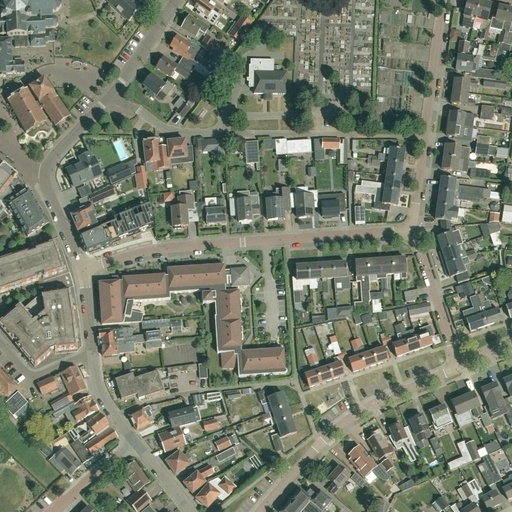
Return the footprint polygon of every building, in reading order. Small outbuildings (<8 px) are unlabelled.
[(0,0),(0,40),(10,41),(14,41),(14,48),(31,47),(31,48),(45,47),(45,43),(54,42),(53,29),(57,26),(57,20),(51,18),(51,13),(57,11),(60,7),(60,1),(59,0),(0,0)] [(130,0),(107,0),(106,2),(109,4),(128,22),(140,9),(130,0)] [(205,0),(200,0),(198,3),(197,2),(196,2),(194,6),(194,7),(195,7),(194,9),(198,11),(195,14),(207,22),(210,18),(208,16),(212,11),(217,15),(222,9),(210,1),(209,2),(205,0)] [(476,17),(479,3),(468,0),(467,0),(463,16),(462,27),(473,30),(476,17)] [(491,20),(488,19),(491,6),(479,3),(476,17),(480,18),(479,21),(482,21),(479,33),(481,33),(479,40),(487,42),(489,33),(488,33),(489,29),(490,29),(492,19),(491,20)] [(495,58),(484,56),(483,61),(506,65),(511,41),(511,33),(509,33),(511,20),(511,10),(499,7),(496,20),(492,19),(490,29),(489,29),(488,33),(499,35),(497,44),(499,44),(495,58)] [(210,18),(207,22),(211,25),(213,27),(214,25),(218,20),(220,17),(217,15),(212,11),(208,16),(210,18)] [(181,26),(183,27),(182,28),(195,37),(198,32),(203,36),(208,28),(197,21),(196,22),(189,17),(185,23),(184,22),(181,26)] [(241,18),(229,35),(239,42),(251,25),(241,18)] [(451,30),(449,41),(456,42),(458,31),(451,30)] [(192,62),(189,59),(193,53),(188,50),(191,45),(177,36),(170,47),(175,50),(174,52),(183,58),(180,62),(193,70),(197,64),(192,62)] [(205,37),(199,46),(206,51),(208,53),(213,45),(215,42),(206,36),(205,37)] [(11,64),(10,41),(0,40),(0,78),(1,78),(5,78),(5,75),(24,74),(23,63),(11,64)] [(467,56),(473,57),(474,53),(468,52),(469,44),(459,42),(457,55),(467,56)] [(189,59),(192,62),(200,49),(192,44),(191,45),(188,50),(193,53),(189,59)] [(483,61),(484,56),(482,56),(482,59),(475,58),(475,60),(457,58),(456,71),(474,74),(474,78),(495,81),(496,73),(480,70),(482,61),(483,61)] [(180,62),(177,67),(163,58),(156,69),(170,78),(174,71),(180,75),(180,76),(187,80),(191,74),(193,70),(180,62)] [(253,88),(253,95),(264,95),(264,102),(266,102),(268,102),(272,102),(272,101),(272,95),(283,95),(285,95),(286,73),(273,73),(273,61),(251,60),(250,66),(249,66),(249,88),(253,88)] [(198,64),(197,64),(193,70),(202,76),(205,70),(206,69),(198,64)] [(205,70),(202,76),(208,79),(211,74),(205,70)] [(167,82),(164,86),(151,75),(150,76),(142,86),(156,97),(157,97),(162,101),(173,87),(167,82)] [(51,89),(44,78),(28,88),(41,106),(38,108),(39,111),(43,109),(45,113),(55,127),(70,117),(68,114),(51,89)] [(484,80),(483,87),(505,90),(506,82),(495,81),(474,78),(473,79),(484,80)] [(453,92),(467,94),(468,87),(476,89),(477,83),(468,82),(454,80),(453,92)] [(39,111),(38,108),(27,89),(7,101),(26,133),(45,122),(42,116),(39,111)] [(466,102),(467,94),(453,92),(451,104),(465,106),(465,107),(474,108),(474,103),(466,102)] [(174,107),(178,110),(183,104),(185,102),(180,98),(174,107)] [(189,100),(185,105),(190,109),(194,104),(189,100)] [(178,110),(176,113),(182,118),(190,109),(185,105),(183,104),(178,110)] [(447,117),(446,125),(463,127),(472,128),(473,120),(474,116),(464,114),(464,115),(450,113),(449,116),(448,116),(447,117)] [(493,115),(493,114),(480,113),(479,121),(492,122),(491,129),(494,129),(496,115),(493,115)] [(446,125),(445,133),(447,133),(447,137),(454,138),(454,141),(470,143),(471,140),(472,128),(463,127),(446,125)] [(494,149),(494,148),(495,141),(489,140),(490,139),(477,137),(476,146),(494,149)] [(202,153),(211,153),(211,161),(225,160),(223,140),(212,141),(201,142),(201,141),(194,141),(195,144),(195,152),(201,152),(202,153)] [(276,150),(275,141),(271,141),(271,140),(262,141),(263,151),(276,150)] [(288,155),(287,143),(287,140),(275,141),(276,150),(276,156),(287,155),(288,155)] [(324,161),(323,150),(322,150),(322,140),(313,141),(314,153),(315,161),(324,161)] [(323,150),(339,150),(339,145),(340,140),(322,140),(322,150),(323,150)] [(347,162),(347,141),(342,140),(342,145),(339,145),(339,150),(339,165),(347,165),(347,162)] [(146,174),(170,171),(170,166),(167,148),(160,149),(159,144),(159,141),(143,143),(145,164),(146,173),(146,174)] [(167,143),(167,148),(170,166),(193,163),(192,148),(186,149),(185,141),(167,143)] [(310,141),(287,143),(288,155),(311,153),(310,141)] [(260,172),(259,164),(257,142),(244,143),(246,165),(256,164),(257,172),(260,172)] [(444,158),(458,160),(459,159),(467,160),(468,161),(470,149),(445,145),(444,158)] [(487,156),(495,157),(497,148),(494,148),(494,149),(476,146),(475,156),(487,157),(487,156)] [(507,159),(509,149),(497,148),(496,157),(507,159)] [(380,162),(387,163),(403,165),(405,151),(397,150),(389,149),(389,156),(378,154),(378,157),(372,157),(368,157),(367,160),(380,162)] [(88,154),(78,158),(81,164),(77,165),(66,170),(73,188),(83,184),(101,176),(91,153),(88,154)] [(444,158),(442,169),(457,171),(457,172),(465,173),(467,160),(459,159),(458,160),(444,158)] [(287,160),(277,161),(278,174),(288,173),(287,160)] [(347,165),(347,172),(356,171),(355,163),(353,161),(347,162),(347,165)] [(126,166),(131,178),(134,176),(136,176),(134,167),(137,165),(136,162),(126,166)] [(401,179),(403,165),(387,163),(386,177),(401,179)] [(13,181),(16,177),(17,176),(13,173),(11,175),(5,170),(7,168),(3,164),(0,167),(0,278),(11,275),(15,274),(16,275),(22,271),(33,268),(38,281),(38,279),(42,278),(43,279),(38,264),(33,250),(29,252),(28,251),(27,251),(32,264),(21,268),(14,269),(14,270),(9,272),(0,275),(0,215),(4,211),(7,217),(8,217),(10,218),(14,216),(27,238),(28,237),(48,225),(23,184),(20,188),(12,182),(13,181)] [(107,175),(112,186),(131,178),(126,166),(107,175)] [(145,173),(144,168),(137,169),(138,176),(136,176),(134,176),(137,192),(148,190),(145,173)] [(316,178),(315,169),(307,169),(308,178),(316,178)] [(470,171),(469,178),(489,181),(490,173),(470,171)] [(20,188),(23,184),(16,177),(13,181),(12,182),(20,188)] [(399,193),(401,179),(386,177),(385,185),(384,191),(399,193)] [(441,178),(439,192),(465,196),(484,199),(489,199),(490,191),(459,187),(460,181),(441,178)] [(361,188),(377,190),(384,191),(385,185),(361,182),(361,188)] [(89,196),(92,195),(87,186),(85,187),(77,190),(81,200),(89,196)] [(92,195),(89,196),(93,205),(116,195),(112,186),(92,195)] [(356,189),(355,194),(375,196),(374,203),(375,203),(377,190),(361,188),(356,187),(356,189)] [(266,201),(267,221),(284,220),(283,213),(291,213),(290,210),(289,195),(289,189),(275,190),(276,194),(267,195),(267,201),(266,201)] [(295,189),(295,195),(289,195),(290,210),(297,209),(297,219),(311,218),(311,210),(313,209),(317,208),(317,198),(316,192),(307,193),(307,189),(295,189)] [(388,211),(389,206),(397,207),(399,193),(384,191),(377,190),(376,196),(375,203),(375,209),(388,211)] [(188,224),(187,211),(194,211),(193,204),(193,197),(191,197),(191,192),(190,192),(179,193),(179,198),(178,198),(179,208),(172,209),(173,228),(188,227),(188,224)] [(230,217),(235,217),(235,220),(238,220),(238,223),(241,222),(241,224),(249,224),(249,222),(251,222),(250,215),(259,215),(258,197),(249,197),(248,192),(237,193),(237,199),(228,199),(230,217)] [(484,203),(484,199),(465,196),(439,192),(437,205),(459,208),(460,201),(473,203),(472,204),(478,205),(484,203)] [(172,194),(163,195),(164,204),(171,203),(173,203),(172,194)] [(90,206),(93,205),(89,196),(81,200),(78,201),(81,209),(90,205),(90,206)] [(344,196),(317,198),(317,208),(318,214),(322,213),(322,218),(323,218),(323,219),(331,219),(331,217),(339,217),(338,213),(345,212),(345,211),(344,196)] [(197,203),(198,218),(206,217),(207,226),(221,225),(226,224),(224,200),(205,201),(205,203),(197,203)] [(198,218),(197,203),(193,204),(194,211),(187,211),(188,224),(198,223),(198,218)] [(93,232),(79,238),(85,254),(103,247),(105,250),(110,247),(109,245),(112,243),(123,239),(133,235),(144,230),(154,226),(150,204),(113,219),(114,221),(99,227),(100,229),(93,232)] [(81,209),(70,214),(75,227),(74,228),(76,233),(78,233),(78,234),(92,228),(97,226),(94,220),(93,217),(95,216),(90,206),(90,205),(81,209)] [(442,230),(450,229),(450,222),(457,223),(459,208),(437,205),(435,220),(441,221),(442,230)] [(501,221),(510,223),(511,215),(511,206),(504,205),(501,221)] [(355,226),(365,226),(364,208),(354,208),(355,226)] [(490,221),(498,221),(499,213),(490,213),(490,221)] [(490,235),(499,232),(498,224),(486,225),(490,235)] [(439,245),(437,246),(439,252),(441,251),(456,247),(462,245),(458,231),(452,233),(451,233),(450,229),(442,230),(442,236),(437,238),(439,245)] [(33,250),(38,264),(59,257),(57,249),(55,242),(33,250)] [(458,255),(456,247),(441,251),(442,252),(439,253),(441,259),(444,258),(446,265),(460,260),(468,258),(475,255),(474,251),(466,253),(465,252),(458,255)] [(27,251),(5,259),(9,272),(14,270),(14,269),(21,268),(32,264),(27,251)] [(38,264),(43,279),(57,274),(57,275),(65,272),(62,265),(59,257),(38,264)] [(0,275),(9,272),(5,259),(0,260),(0,275)] [(392,260),(393,276),(401,275),(401,280),(406,280),(405,259),(392,260)] [(386,276),(393,276),(392,260),(380,261),(381,279),(380,279),(381,290),(387,290),(387,279),(386,279),(386,276)] [(465,274),(460,260),(446,265),(447,269),(446,272),(448,278),(450,277),(450,278),(456,276),(458,284),(469,280),(467,273),(465,274)] [(369,282),(376,282),(375,280),(380,279),(381,279),(380,261),(368,262),(369,282)] [(356,283),(360,283),(360,288),(361,293),(369,292),(369,282),(368,262),(355,263),(356,283)] [(345,263),(333,264),(334,280),(335,293),(342,292),(342,291),(350,290),(349,277),(346,277),(345,263)] [(333,264),(320,265),(321,284),(327,283),(327,280),(334,280),(333,264)] [(224,273),(224,267),(223,267),(223,265),(217,265),(217,267),(209,268),(209,266),(203,266),(203,268),(196,269),(195,267),(189,267),(189,269),(182,270),(182,268),(175,268),(175,270),(167,271),(168,277),(164,278),(164,277),(164,275),(157,275),(157,277),(150,278),(150,276),(144,276),(144,278),(136,279),(136,277),(130,277),(130,279),(123,280),(122,278),(112,278),(112,283),(99,284),(99,285),(97,285),(97,291),(99,291),(100,298),(98,298),(98,305),(100,305),(100,312),(98,312),(99,318),(101,318),(101,326),(141,324),(143,315),(131,313),(133,304),(170,301),(169,295),(204,293),(204,295),(201,295),(202,305),(214,304),(215,318),(214,318),(217,355),(221,354),(222,370),(237,369),(238,378),(285,375),(283,351),(282,351),(282,349),(276,349),(276,351),(261,352),(261,350),(248,351),(248,353),(241,353),(240,341),(242,341),(241,328),(240,328),(239,321),(240,321),(240,313),(242,313),(241,300),(239,300),(238,288),(249,287),(248,269),(230,270),(230,272),(224,273)] [(317,289),(322,289),(321,284),(320,265),(308,266),(310,286),(317,286),(317,289)] [(302,287),(310,286),(308,266),(295,267),(296,279),(292,279),(294,305),(301,304),(300,291),(303,291),(302,287)] [(22,286),(38,281),(33,268),(22,271),(16,275),(15,274),(11,275),(15,289),(22,287),(22,286)] [(9,291),(15,289),(11,275),(0,278),(0,293),(8,291),(9,291)] [(457,296),(473,292),(471,282),(455,286),(457,296)] [(71,298),(69,291),(41,295),(41,297),(38,298),(24,310),(23,310),(34,323),(28,328),(28,327),(23,332),(17,337),(18,337),(13,341),(16,344),(15,345),(15,346),(32,331),(37,337),(37,336),(42,342),(41,343),(43,344),(46,348),(46,347),(50,352),(54,350),(53,344),(54,344),(53,337),(52,338),(52,330),(52,327),(52,323),(51,319),(51,316),(50,316),(49,309),(72,305),(71,298)] [(417,291),(403,293),(405,303),(419,301),(417,291)] [(380,312),(379,293),(372,294),(373,312),(380,312)] [(482,295),(477,297),(480,307),(479,307),(486,327),(502,322),(498,310),(493,312),(490,304),(486,305),(485,303),(482,295)] [(475,309),(464,313),(466,321),(470,332),(486,327),(479,307),(480,307),(477,297),(471,299),(475,309)] [(361,303),(354,304),(354,312),(369,311),(368,303),(361,303)] [(418,306),(420,315),(431,313),(429,304),(418,306)] [(23,310),(24,310),(20,305),(14,310),(8,315),(23,332),(28,327),(28,328),(34,323),(23,310)] [(52,323),(74,320),(73,313),(72,305),(49,309),(50,316),(51,316),(51,319),(52,323)] [(337,317),(353,316),(353,307),(337,308),(337,317)] [(17,337),(23,332),(8,315),(2,320),(0,321),(0,328),(1,330),(2,330),(12,342),(13,341),(18,337),(17,337)] [(353,318),(356,326),(361,323),(359,316),(353,318)] [(52,338),(53,337),(76,335),(75,327),(75,328),(74,320),(52,323),(52,327),(52,330),(52,338)] [(159,329),(167,328),(167,320),(158,321),(159,329)] [(416,338),(408,340),(403,324),(399,325),(401,334),(404,342),(405,344),(408,354),(420,350),(418,344),(416,338)] [(420,350),(432,346),(430,338),(433,337),(430,327),(420,331),(422,336),(416,338),(418,344),(420,350)] [(145,344),(161,343),(160,333),(144,335),(144,336),(132,337),(131,329),(99,332),(100,346),(109,345),(109,347),(116,346),(117,347),(129,346),(133,345),(145,343),(145,344)] [(24,357),(42,342),(37,336),(37,337),(32,331),(15,346),(20,351),(20,352),(24,357)] [(77,350),(77,344),(76,342),(77,342),(76,335),(53,337),(54,344),(53,344),(54,350),(55,352),(77,350)] [(335,336),(330,338),(335,355),(340,353),(335,336)] [(389,338),(381,340),(383,346),(391,343),(389,338)] [(359,339),(355,341),(356,344),(358,349),(360,357),(364,370),(377,365),(372,353),(365,355),(359,339)] [(46,348),(43,344),(41,343),(42,342),(24,357),(29,363),(29,362),(34,368),(52,353),(50,352),(46,347),(46,348)] [(396,359),(408,354),(405,344),(404,342),(392,346),(396,359)] [(134,353),(133,345),(129,346),(117,347),(116,346),(109,347),(109,345),(100,346),(100,347),(101,347),(102,357),(118,356),(118,355),(134,353)] [(372,353),(377,365),(389,361),(384,348),(372,353)] [(311,356),(314,364),(318,363),(313,349),(309,350),(311,356)] [(337,355),(339,361),(348,358),(346,352),(337,355)] [(308,389),(320,385),(316,372),(314,364),(311,356),(306,358),(312,373),(304,376),(308,389)] [(364,370),(360,357),(356,358),(348,361),(352,374),(364,370)] [(328,368),(333,380),(345,376),(340,363),(328,368)] [(167,374),(196,371),(196,365),(167,369),(167,374)] [(199,380),(207,379),(206,365),(198,366),(199,380)] [(0,399),(5,396),(8,399),(19,388),(0,367),(0,399)] [(70,397),(86,390),(76,368),(61,375),(70,397)] [(320,385),(333,380),(328,368),(316,372),(320,385)] [(121,401),(137,396),(139,401),(145,399),(163,393),(160,383),(156,372),(138,378),(134,380),(132,375),(114,381),(118,391),(121,401)] [(511,377),(503,381),(507,391),(510,398),(511,396),(511,377)] [(50,393),(58,390),(53,379),(37,385),(42,396),(50,393)] [(495,384),(481,391),(488,407),(488,408),(490,413),(502,408),(505,415),(507,420),(511,418),(511,412),(506,399),(502,401),(499,395),(499,394),(495,384)] [(220,393),(207,395),(208,404),(222,401),(220,393)] [(263,393),(258,394),(262,406),(263,406),(269,404),(272,413),(287,408),(283,394),(265,400),(263,393)] [(27,404),(17,394),(3,406),(12,417),(27,404)] [(473,394),(463,398),(468,412),(471,411),(475,419),(478,418),(479,417),(484,428),(485,428),(491,425),(486,414),(482,416),(473,394)] [(63,407),(70,403),(73,402),(70,397),(60,402),(62,407),(63,407)] [(54,419),(64,414),(67,420),(73,416),(77,423),(97,412),(90,398),(72,407),(70,403),(63,407),(62,407),(59,409),(51,413),(52,415),(54,419)] [(463,398),(451,403),(456,415),(454,416),(459,429),(466,426),(464,421),(471,418),(468,412),(463,398)] [(444,406),(429,413),(433,422),(431,423),(435,431),(453,424),(450,415),(448,416),(444,406)] [(152,418),(149,412),(151,411),(149,407),(143,410),(129,417),(136,432),(150,425),(147,420),(152,418)] [(187,411),(169,415),(173,429),(190,425),(195,423),(201,422),(197,408),(191,410),(187,411)] [(272,413),(269,414),(271,419),(274,418),(276,426),(292,421),(287,408),(272,413)] [(100,415),(87,425),(91,430),(79,439),(83,445),(95,435),(96,436),(108,426),(100,415)] [(409,421),(411,426),(407,428),(407,429),(413,443),(417,441),(417,442),(421,440),(425,438),(423,433),(427,431),(421,416),(416,418),(416,417),(414,416),(409,418),(409,420),(409,421)] [(40,428),(48,424),(45,419),(44,417),(37,421),(39,426),(40,428)] [(218,421),(216,422),(216,420),(202,423),(204,432),(218,429),(218,427),(219,427),(218,421)] [(279,435),(272,437),(277,453),(282,451),(279,440),(296,434),(292,421),(276,426),(279,435)] [(412,453),(416,460),(420,459),(417,451),(413,443),(407,429),(402,431),(400,425),(399,425),(399,424),(397,424),(394,425),(393,427),(394,428),(389,430),(392,437),(389,438),(397,450),(402,448),(407,456),(412,453)] [(189,435),(182,438),(179,428),(158,436),(165,454),(185,446),(193,443),(189,435)] [(110,429),(85,446),(83,448),(78,440),(73,444),(70,446),(83,465),(93,458),(91,455),(103,447),(117,438),(110,429)] [(228,437),(231,445),(238,443),(235,435),(228,437)] [(378,435),(367,441),(375,455),(379,461),(380,460),(394,452),(390,444),(387,446),(386,445),(383,440),(382,441),(378,435)] [(219,452),(231,446),(227,438),(215,444),(219,452)] [(434,452),(436,455),(442,452),(436,438),(429,441),(434,452)] [(465,466),(472,462),(465,446),(464,442),(456,445),(462,458),(465,466)] [(473,443),(465,446),(472,462),(480,459),(473,443)] [(487,455),(500,449),(498,445),(496,446),(495,443),(484,447),(487,455)] [(358,448),(349,456),(351,459),(353,461),(351,462),(358,470),(356,471),(363,479),(372,472),(377,478),(386,483),(390,479),(385,473),(382,469),(379,472),(376,468),(374,465),(374,464),(372,463),(371,462),(358,448)] [(227,452),(230,458),(236,455),(232,449),(227,452)] [(53,457),(49,462),(61,474),(65,470),(70,476),(81,466),(66,451),(56,460),(53,457)] [(165,462),(166,463),(166,465),(168,468),(170,468),(175,475),(188,466),(185,462),(191,459),(187,453),(182,457),(179,453),(165,462)] [(484,464),(495,484),(501,481),(488,455),(487,456),(482,459),(484,464)] [(255,457),(250,460),(258,472),(263,469),(255,457)] [(387,460),(381,465),(386,472),(393,468),(387,460)] [(134,463),(121,472),(126,480),(136,494),(127,502),(135,511),(139,511),(151,501),(140,490),(148,484),(134,463)] [(495,484),(484,464),(477,467),(481,475),(488,487),(495,484)] [(201,480),(213,474),(209,467),(196,474),(194,471),(188,477),(189,479),(183,484),(192,494),(205,484),(201,480)] [(333,485),(328,491),(333,496),(350,477),(339,468),(328,480),(333,485)] [(365,484),(355,474),(351,479),(361,488),(365,484)] [(511,498),(511,475),(508,477),(509,479),(502,482),(504,486),(501,488),(507,500),(511,498)] [(210,483),(196,499),(206,507),(208,507),(216,497),(222,502),(228,498),(236,488),(225,478),(221,482),(217,479),(210,483)] [(494,492),(485,497),(480,490),(474,480),(467,484),(477,502),(481,500),(487,511),(500,504),(494,492)] [(401,491),(415,487),(413,481),(399,485),(401,491)] [(463,502),(466,500),(468,499),(470,504),(466,507),(467,508),(464,510),(459,504),(455,507),(458,511),(477,511),(473,505),(477,502),(467,484),(466,485),(457,491),(463,502)] [(385,488),(379,492),(383,498),(389,494),(385,488)] [(295,496),(289,502),(300,511),(302,511),(303,511),(309,504),(313,499),(313,496),(313,494),(307,489),(305,492),(308,495),(307,497),(299,490),(295,496)] [(325,511),(324,510),(331,502),(319,491),(315,496),(313,496),(313,499),(309,504),(319,511),(325,511)] [(441,497),(434,502),(435,503),(441,511),(442,511),(449,507),(441,497)] [(300,511),(289,502),(284,509),(280,511),(300,511)]
